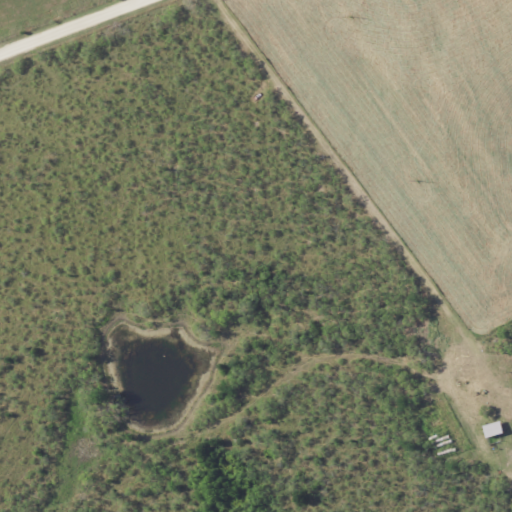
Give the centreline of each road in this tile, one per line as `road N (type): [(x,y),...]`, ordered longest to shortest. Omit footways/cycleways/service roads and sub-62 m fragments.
road 1 (residential): [(265,0),(493,306)]
road 2 (residential): [(0,51),(136,0)]
